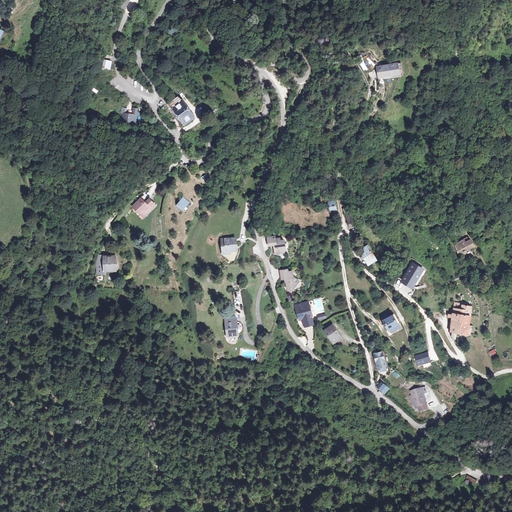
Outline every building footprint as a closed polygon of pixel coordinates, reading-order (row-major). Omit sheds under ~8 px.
[(123,0),(119,8),(126,11),(131,0),(123,0)] [(395,64),(375,68),(377,79),(397,75),(395,64)] [(99,95),(102,89),(97,86),(93,92),(99,95)] [(179,92),(171,99),(178,109),(175,111),(183,122),(196,113),(186,98),(181,94),(179,92)] [(132,113),(124,112),(124,119),(123,121),(136,123),(138,107),(133,107),(132,113)] [(206,174),(201,177),(205,182),(209,179),(206,174)] [(132,207),(143,219),(156,206),(150,199),(146,202),(142,198),(132,207)] [(182,198),(177,205),(183,210),(188,203),(182,198)] [(337,211),(334,198),(327,199),(329,212),(337,211)] [(350,212),(345,214),(349,227),(354,226),(350,212)] [(274,237),(267,238),(269,246),(273,246),(275,255),(283,254),(285,249),(284,240),(280,241),(279,238),(275,239),(274,237)] [(221,240),(222,255),(230,254),(230,252),(236,251),(235,238),(221,240)] [(465,240),(455,245),(462,260),(472,255),(470,251),(473,249),(470,241),(466,243),(465,240)] [(367,246),(359,251),(367,265),(375,260),(367,246)] [(104,260),(98,261),(97,261),(98,265),(97,265),(98,275),(107,274),(107,270),(115,270),(114,256),(109,256),(104,257),(104,260)] [(412,262),(402,281),(412,287),(423,268),(412,262)] [(286,270),(279,271),(280,280),(284,279),(286,290),(289,293),(297,282),(292,279),(291,272),(287,273),(286,270)] [(449,333),(451,333),(451,338),(455,341),(456,334),(466,335),(471,307),(459,305),(459,304),(454,303),(449,333)] [(307,304),(295,307),(298,319),(301,319),(304,328),(313,325),(310,317),(311,315),(311,313),(309,312),(307,304)] [(382,320),(381,321),(383,324),(385,323),(386,326),(385,328),(386,332),(389,331),(390,333),(400,328),(392,314),(388,317),(386,314),(381,317),(382,320)] [(236,319),(225,320),(227,337),(238,336),(236,319)] [(341,339),(331,325),(323,331),(332,344),(341,339)] [(372,355),(376,369),(385,367),(381,352),(372,355)] [(381,382),(377,387),(385,393),(389,388),(381,382)] [(427,409),(423,393),(425,392),(424,388),(411,392),(412,396),(410,396),(412,402),(413,402),(414,405),(418,405),(419,411),(427,409)] [(462,484),(461,486),(461,487),(461,489),(462,491),(463,491),(464,492),(466,492),(467,492),(469,492),(470,491),(471,490),(471,489),(472,488),(472,487),(471,486),(471,485),(470,486),(471,485),(472,483),(475,485),(476,485),(478,481),(467,476),(465,482),(463,483),(462,484)]
